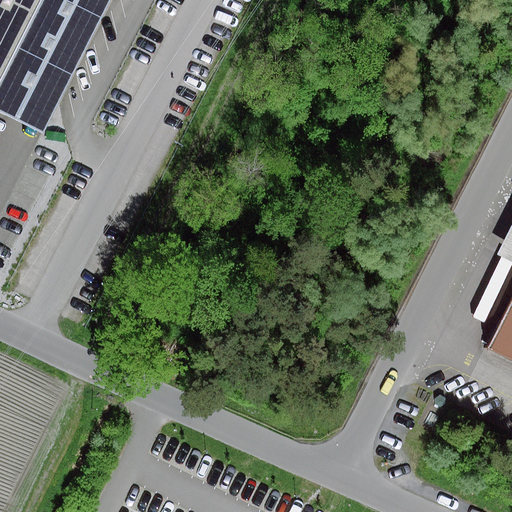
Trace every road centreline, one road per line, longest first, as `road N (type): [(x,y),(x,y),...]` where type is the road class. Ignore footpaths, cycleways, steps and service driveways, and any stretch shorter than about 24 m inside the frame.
road 1 (unclassified): [(339,473),(511,142)]
road 2 (unclassified): [(0,324),(339,473)]
